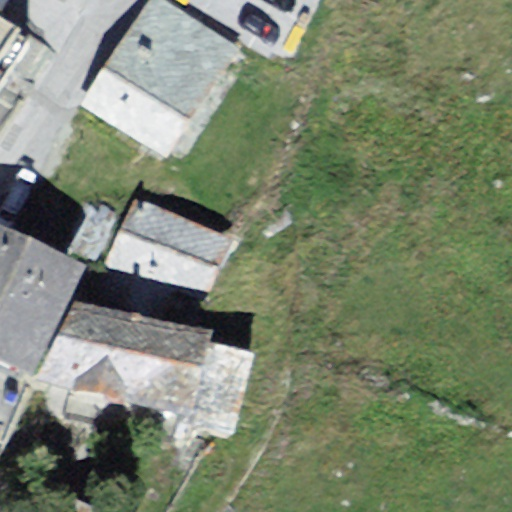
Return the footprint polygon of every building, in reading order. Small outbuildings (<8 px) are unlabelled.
[(229,49),(154,4),(93,104),(168,149),(229,49)] [(0,84),(27,44),(0,26),(0,84)] [(228,244),(135,203),(107,266),(201,306),(228,244)] [(0,357),(23,369),(56,305),(70,277),(0,241),(0,357)] [(231,422),(249,351),(56,305),(23,369),(231,422)]
